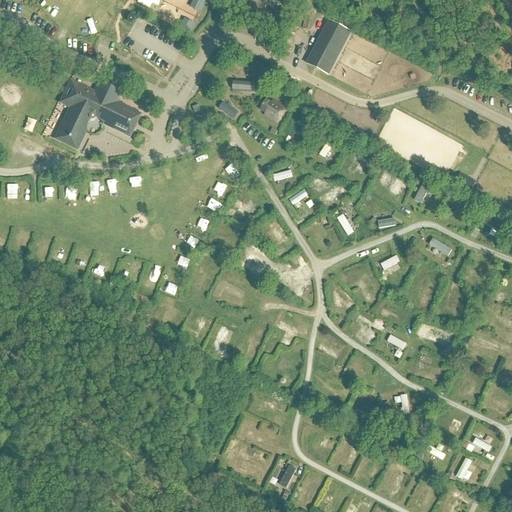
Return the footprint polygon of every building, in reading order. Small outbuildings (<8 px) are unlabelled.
[(161,1),(159,0),(138,0),(137,4),(149,9),(150,6),(157,9),(161,1)] [(193,0),(189,9),(200,14),(207,0),(193,0)] [(64,15),(67,5),(61,3),(58,13),(64,15)] [(80,12),(75,22),(80,25),(86,15),(80,12)] [(91,30),(100,34),(105,21),(97,18),(91,30)] [(178,32),(189,37),(194,25),(184,20),(178,32)] [(330,77),(353,32),(329,20),(306,64),(330,77)] [(114,29),(111,38),(120,41),(123,33),(114,29)] [(68,110),(53,141),(77,153),(87,133),(86,131),(86,129),(87,127),(87,125),(88,123),(89,121),(90,122),(91,122),(92,122),(93,122),(94,121),(94,120),(96,120),(98,121),(99,122),(101,123),(102,125),(103,126),(130,140),(141,116),(117,104),(121,96),(99,85),(95,94),(70,81),(58,105),(68,110)] [(232,83),(232,92),(254,94),(255,85),(232,83)] [(279,124),(286,111),(266,99),(259,112),(279,124)] [(223,104),(218,111),(233,120),(238,114),(223,104)] [(194,115),(200,113),(198,106),(192,109),(194,115)] [(254,117),(251,123),(263,130),(266,125),(254,117)] [(307,163),(313,159),(310,154),(303,158),(307,163)] [(339,177),(342,167),(336,165),(334,176),(339,177)] [(367,192),(379,195),(383,183),(371,180),(367,192)] [(397,206),(408,209),(413,190),(402,187),(397,206)] [(309,202),(313,210),(331,203),(328,194),(309,202)] [(289,206),(293,212),(298,209),(294,203),(289,206)] [(328,240),(337,236),(327,217),(319,221),(328,240)] [(379,239),(378,222),(362,223),(363,234),(366,234),(367,240),(379,239)] [(26,239),(22,253),(27,254),(31,241),(26,239)] [(412,251),(428,258),(431,252),(415,244),(412,251)] [(381,260),(366,266),(371,277),(377,274),(376,271),(384,267),(381,260)] [(234,263),(229,271),(242,280),(247,271),(234,263)] [(182,265),(171,285),(179,289),(190,270),(182,265)] [(461,287),(468,289),(474,272),(467,269),(461,287)] [(454,287),(460,274),(454,272),(449,285),(454,287)] [(352,277),(344,280),(354,303),(361,300),(352,277)] [(401,295),(407,298),(415,284),(408,281),(401,295)] [(202,299),(225,308),(228,300),(205,291),(202,299)] [(439,292),(433,311),(440,313),(445,294),(439,292)] [(407,299),(404,305),(410,308),(413,302),(407,299)] [(137,313),(142,320),(155,309),(149,303),(137,313)] [(368,307),(367,309),(363,307),(361,311),(382,320),(384,315),(368,307)] [(261,327),(271,332),(273,329),(283,334),(285,329),(265,318),(261,327)] [(354,335),(357,329),(341,319),(338,325),(354,335)] [(479,327),(476,337),(496,343),(500,333),(479,327)] [(411,341),(431,345),(432,338),(413,334),(411,341)] [(237,350),(243,341),(238,338),(232,347),(237,350)] [(374,338),(370,345),(386,354),(390,348),(374,338)] [(464,343),(461,358),(479,361),(482,347),(464,343)] [(279,374),(282,367),(264,361),(262,368),(279,374)] [(330,373),(328,379),(335,381),(337,375),(330,373)] [(257,416),(259,410),(246,406),(243,412),(257,416)] [(228,430),(227,437),(247,441),(248,434),(228,430)] [(456,450),(472,456),(475,450),(459,444),(456,450)] [(327,445),(320,461),(330,466),(337,449),(327,445)] [(427,464),(429,459),(425,457),(429,451),(421,447),(415,459),(427,464)] [(342,474),(351,479),(358,466),(349,462),(342,474)] [(441,483),(447,485),(450,472),(444,471),(441,483)] [(373,473),(366,492),(376,496),(383,476),(373,473)] [(406,489),(398,503),(406,508),(414,493),(406,489)]
